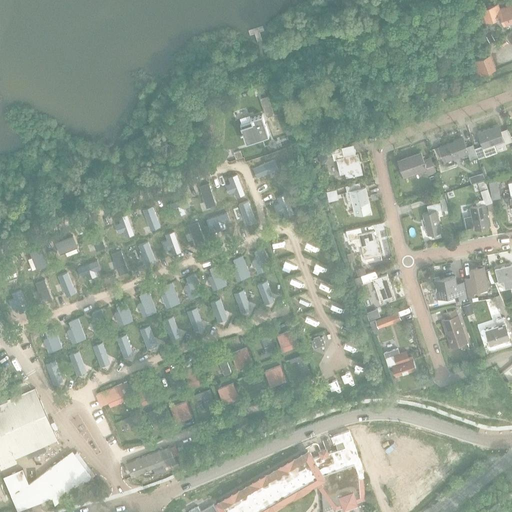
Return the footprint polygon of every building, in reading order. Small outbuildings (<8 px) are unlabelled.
[(511,23),(511,22),(511,4),(499,9),(497,5),(482,10),(486,23),(501,18),(504,25),(505,25),(506,29),(511,26),(511,23)] [(471,60),(476,75),(495,68),(490,53),(471,60)] [(267,96),(261,98),(266,116),(273,114),(267,96)] [(251,120),(240,123),(246,142),(258,138),(258,137),(261,136),(261,137),(269,135),(262,114),(250,117),(251,120)] [(507,128),(500,130),(498,124),(477,132),(486,155),(497,151),(494,143),(503,140),(504,143),(511,140),(507,128)] [(472,144),(466,146),(463,137),(439,146),(444,160),(467,151),(470,158),(476,155),(472,144)] [(357,153),(343,156),(342,150),(332,153),(333,159),(336,158),(340,173),(345,172),(346,176),(362,173),(357,153)] [(430,157),(423,159),(421,152),(398,160),(403,174),(425,166),(428,174),(435,171),(430,157)] [(470,207),(474,229),(489,226),(485,204),(492,202),(484,180),(478,182),(482,196),(483,199),(478,200),(479,205),(470,207)] [(365,186),(360,187),(359,182),(345,185),(346,190),(345,191),(349,205),(353,204),(355,213),(370,210),(365,186)] [(422,212),(427,234),(441,230),(436,209),(441,208),(439,201),(427,204),(428,211),(422,212)] [(373,230),(362,233),(360,227),(346,230),(349,240),(353,239),(353,241),(359,245),(362,244),(365,257),(381,253),(378,242),(376,242),(373,230)] [(255,263),(257,267),(270,262),(264,244),(256,247),(261,261),(255,263)] [(232,271),(234,275),(248,270),(241,252),(233,255),(238,269),(232,271)] [(209,280),(210,284),(225,279),(218,261),(209,264),(215,278),(209,280)] [(505,288),(511,285),(511,263),(494,268),(498,281),(503,280),(505,288)] [(465,277),(468,295),(474,293),(474,291),(488,288),(483,266),(469,268),(470,276),(465,277)] [(200,288),(193,270),(185,273),(190,287),(184,289),(186,293),(200,288)] [(387,274),(378,277),(375,270),(361,275),(363,282),(373,279),(381,303),(395,298),(387,274)] [(261,293),(278,287),(273,273),(255,279),(261,293)] [(464,285),(457,286),(455,275),(434,279),(437,297),(454,294),(454,298),(466,296),(464,285)] [(256,295),(251,281),(233,287),(238,302),(256,295)] [(139,307),(141,310),(155,305),(148,287),(140,290),(145,304),(139,307)] [(210,296),(215,311),(233,304),(228,290),(210,296)] [(492,297),(498,310),(505,307),(499,294),(492,297)] [(114,316),(115,320),(130,315),(123,297),(114,300),(120,314),(114,316)] [(186,306),(191,320),(209,313),(203,299),(186,306)] [(91,324),(92,328),(107,324),(101,305),(92,308),(97,322),(91,324)] [(163,315),(169,329),(186,322),(181,308),(163,315)] [(458,314),(457,314),(455,308),(443,312),(445,318),(442,319),(451,346),(467,340),(458,314)] [(376,329),(401,318),(398,311),(384,316),(383,315),(372,319),(376,329)] [(67,334),(69,338),(83,332),(76,314),(68,317),(73,331),(67,334)] [(139,324),(145,338),(162,331),(156,317),(139,324)] [(504,323),(502,317),(495,319),(497,325),(485,329),(489,344),(509,338),(504,323)] [(61,342),(54,324),(46,327),(51,341),(47,343),(48,346),(61,342)] [(115,333),(121,347),(139,340),(134,326),(115,333)] [(277,335),(283,351),(299,345),(293,329),(277,335)] [(262,358),(276,352),(269,334),(261,337),(266,351),(260,354),(262,358)] [(93,342),(98,356),(115,349),(110,335),(93,342)] [(68,351),(74,365),(91,358),(85,344),(68,351)] [(247,346),(231,352),(237,368),(253,363),(247,346)] [(319,363),(336,356),(332,347),(328,348),(328,347),(310,354),(321,381),(326,379),(319,363)] [(406,350),(386,357),(388,366),(392,365),(396,375),(416,368),(412,357),(409,359),(406,350)] [(47,359),(52,373),(70,367),(64,353),(47,359)] [(297,360),(302,374),(310,371),(304,353),(289,358),(291,362),(297,360)] [(184,370),(190,386),(206,380),(200,364),(184,370)] [(280,364),(264,370),(271,386),(287,380),(280,364)] [(168,393),(182,387),(175,370),(167,373),(172,386),(166,389),(168,393)] [(257,370),(243,376),(244,380),(250,377),(256,392),(264,388),(257,370)] [(127,380),(95,393),(100,405),(108,401),(110,406),(124,400),(123,395),(132,391),(127,380)] [(233,382),(217,388),(224,404),(239,398),(233,382)] [(153,383),(137,389),(143,404),(158,398),(153,383)] [(0,467),(0,468),(16,461),(14,457),(58,438),(35,387),(34,388),(7,400),(3,390),(0,391),(0,417),(1,419),(0,418),(0,467)] [(216,406),(210,388),(195,393),(196,397),(203,395),(208,409),(216,406)] [(186,400),(170,406),(176,422),(192,416),(186,400)] [(161,426),(169,423),(162,405),(148,411),(150,414),(156,412),(161,426)] [(135,434),(143,431),(136,413),(122,418),(124,423),(130,420),(135,434)] [(362,470),(363,470),(348,429),(332,435),(335,442),(337,448),(327,452),(325,448),(320,450),(321,454),(313,457),(310,452),(218,505),(222,511),(261,511),(319,479),(322,484),(323,511),(337,506),(336,503),(359,495),(358,477),(363,475),(362,470)] [(183,444),(177,447),(176,444),(169,447),(169,446),(127,462),(132,474),(163,462),(164,466),(175,462),(173,457),(179,454),(178,450),(184,448),(183,444)] [(23,468),(4,476),(18,510),(54,496),(56,503),(92,476),(74,453),(57,465),(56,463),(29,484),(23,468)] [(213,504),(200,511),(197,505),(200,504),(196,498),(184,505),(188,511),(217,511),(215,507),(213,504)]
